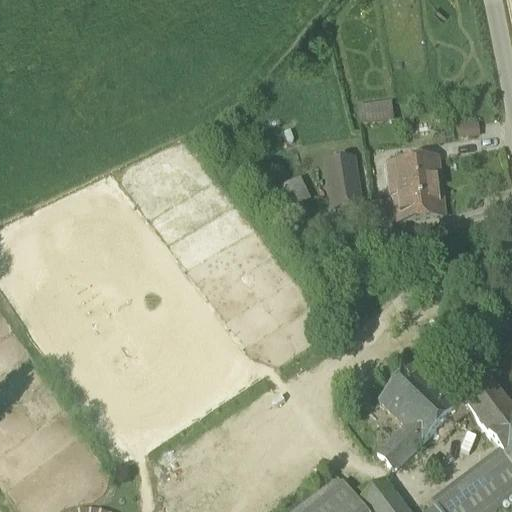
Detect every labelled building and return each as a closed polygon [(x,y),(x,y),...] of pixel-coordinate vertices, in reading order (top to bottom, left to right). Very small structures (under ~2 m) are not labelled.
[(357,109),(359,126),(393,123),(391,105),(357,109)] [(385,168),(390,200),(441,192),(438,162),(385,168)] [(327,169),(333,212),(359,208),(352,165),(327,169)] [(445,221),(441,192),(390,200),(390,201),(396,200),(400,227),(445,221)] [(378,405),(404,431),(441,394),(415,368),(378,405)] [(467,410),(489,442),(511,424),(511,415),(491,388),(465,408),(467,410)] [(391,474),(393,474),(395,475),(397,474),(459,408),(461,407),(452,404),(449,403),(441,394),(404,431),(377,459),(391,474)] [(511,451),(511,424),(489,442),(502,459),(511,451)] [(511,451),(502,459),(503,459),(511,471),(511,451)] [(499,511),(511,502),(511,471),(503,459),(432,511),(499,511)] [(404,511),(384,485),(358,506),(343,487),(342,488),(337,482),(299,511),(404,511)]
